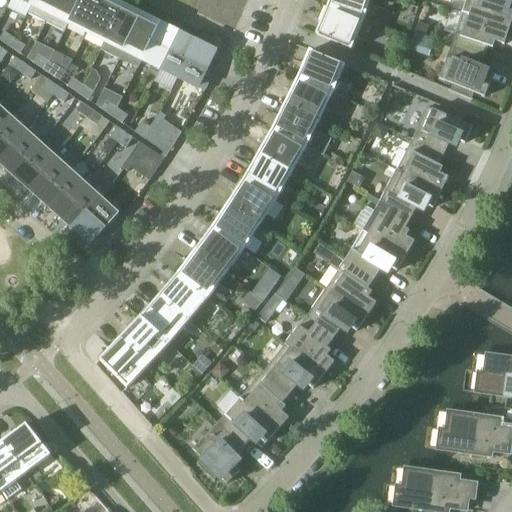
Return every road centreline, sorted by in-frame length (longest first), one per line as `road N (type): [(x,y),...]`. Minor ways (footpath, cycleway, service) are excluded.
road 1 (residential): [(252,511),(438,273),(511,129)]
road 2 (residential): [(111,292),(208,171),(289,0)]
road 3 (residential): [(212,511),(63,340),(111,292)]
road 4 (residential): [(123,511),(13,384),(0,395)]
road 5 (residential): [(0,193),(111,292)]
